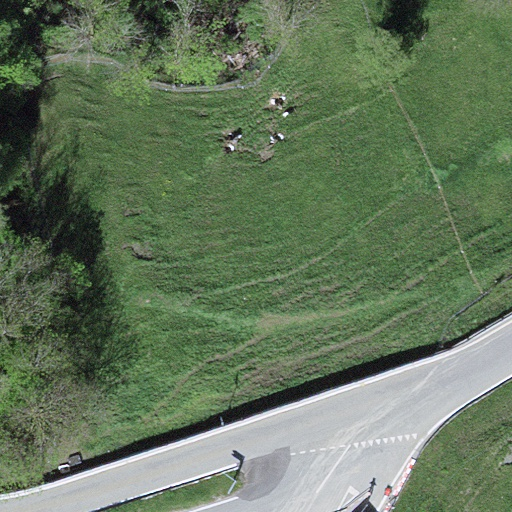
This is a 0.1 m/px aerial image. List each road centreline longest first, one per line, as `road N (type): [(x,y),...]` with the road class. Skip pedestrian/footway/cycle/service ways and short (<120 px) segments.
road 1 (tertiary): [(371,416),(64,511)]
road 2 (tertiary): [(371,416),(511,355)]
road 3 (tertiary): [(306,511),(345,484),(371,416)]
